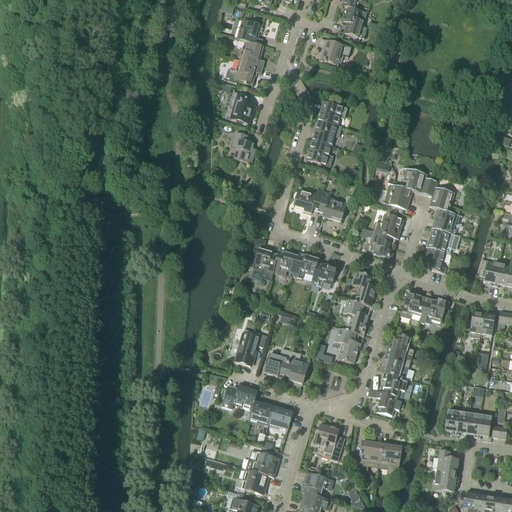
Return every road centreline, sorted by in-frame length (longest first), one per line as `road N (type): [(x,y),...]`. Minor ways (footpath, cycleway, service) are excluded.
road 1 (track): [(51,0),(57,240),(50,403),(35,460),(41,511)]
road 2 (residential): [(395,276),(274,231),(309,112),(283,66)]
road 3 (residential): [(329,413),(358,394),(395,276)]
road 4 (residential): [(511,493),(464,486),(470,445),(511,452)]
road 5 (residential): [(511,306),(395,276)]
